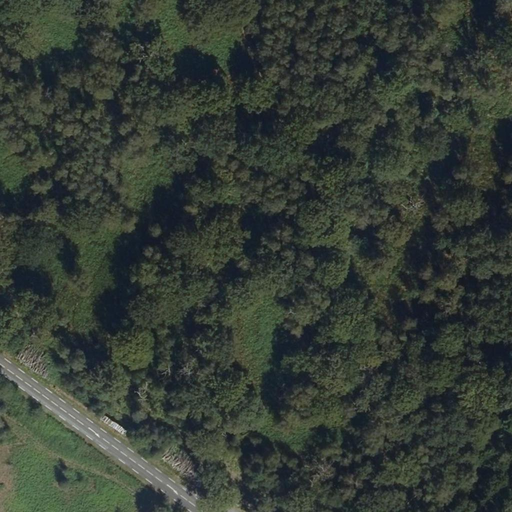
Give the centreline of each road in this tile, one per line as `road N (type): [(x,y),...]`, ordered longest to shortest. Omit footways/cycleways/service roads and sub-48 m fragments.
road 1 (track): [(429,511),(255,0)]
road 2 (primary): [(0,364),(201,511)]
